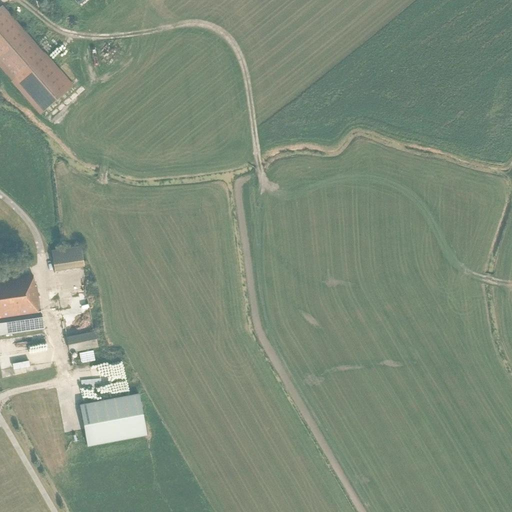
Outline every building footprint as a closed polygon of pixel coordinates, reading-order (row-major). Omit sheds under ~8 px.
[(0,67),(12,81),(40,113),(72,86),(3,5),(0,7),(0,67)] [(81,247),(51,252),(54,272),(84,267),(81,247)] [(5,265),(8,278),(23,276),(21,262),(5,265)] [(34,286),(33,276),(0,280),(0,335),(43,329),(36,286),(34,286)] [(66,338),(69,354),(98,348),(94,332),(66,338)] [(78,393),(86,432),(145,420),(136,381),(78,393)]
